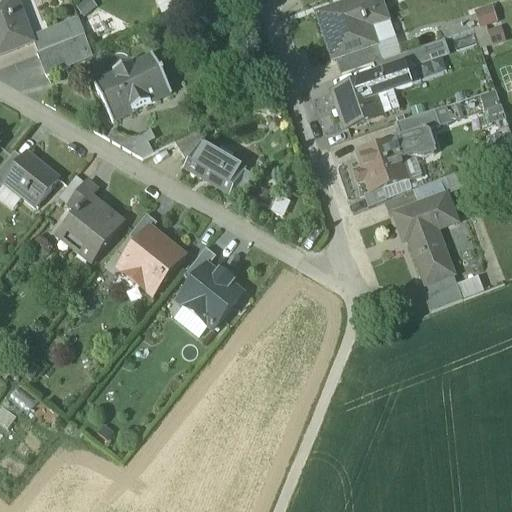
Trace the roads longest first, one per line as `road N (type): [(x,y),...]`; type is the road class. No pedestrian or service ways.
road 1 (residential): [(0,94),(305,265),(327,275),(343,271)]
road 2 (residential): [(262,0),(341,220),(343,271)]
road 3 (track): [(343,271),(360,297),(275,511)]
